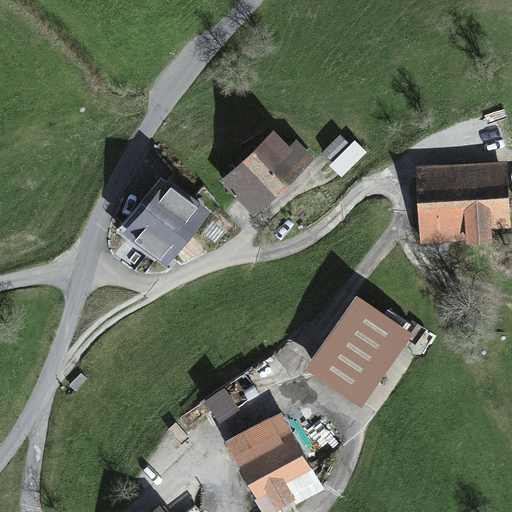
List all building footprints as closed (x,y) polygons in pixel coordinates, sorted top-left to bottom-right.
[(274,129),(220,180),(254,216),(315,158),(296,139),(290,145),(274,129)] [(345,174),(368,152),(345,130),(323,152),(345,174)] [(507,161),(417,167),(422,242),(466,239),(466,243),(493,242),(493,230),(511,228),(507,161)] [(161,176),(117,231),(166,269),(212,211),(168,176),(165,179),(161,176)] [(358,298),(308,370),(363,409),(414,337),(358,298)] [(280,511),(324,489),(282,410),(226,440),(263,511),(280,511)] [(149,511),(201,511),(196,505),(187,511),(166,511),(160,503),(149,511)]
